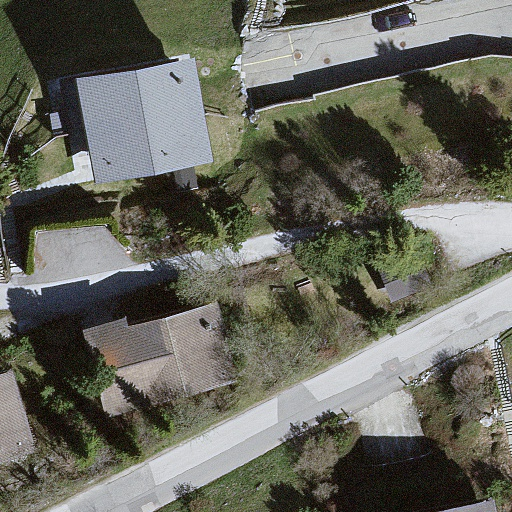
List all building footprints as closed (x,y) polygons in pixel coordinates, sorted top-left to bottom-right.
[(190,60),(70,85),(92,190),(212,165),(190,60)] [(103,263),(101,218),(33,220),(35,266),(103,263)] [(125,330),(121,319),(81,331),(111,431),(247,391),(221,302),(125,330)] [(11,370),(0,373),(0,469),(38,458),(11,370)] [(494,511),(491,498),(419,511),(494,511)]
